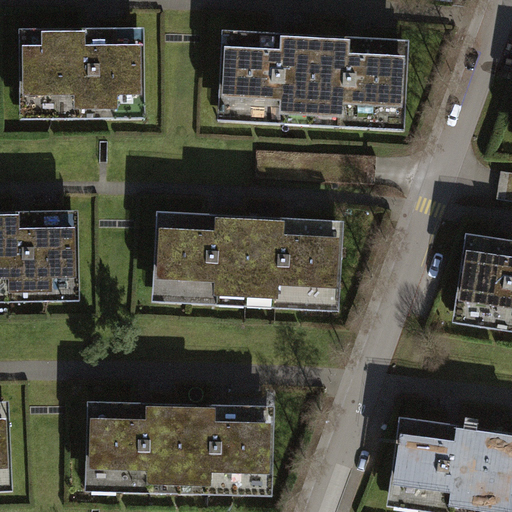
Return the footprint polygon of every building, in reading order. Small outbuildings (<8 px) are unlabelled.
[(141,121),(139,38),(17,42),(19,124),(141,121)] [(308,138),(312,48),(219,44),(215,134),(308,138)] [(401,143),(405,53),(312,48),(308,138),(401,143)] [(375,162),(258,155),(256,182),(374,189),(375,176),(375,162)] [(511,177),(501,176),(499,190),(497,204),(511,205),(511,177)] [(81,220),(0,222),(0,312),(84,310),(81,220)] [(241,320),(245,231),(154,227),(150,316),(241,320)] [(332,324),(336,234),(245,231),(241,320),(332,324)] [(511,344),(511,256),(462,249),(449,335),(511,344)] [(178,494),(180,402),(85,401),(83,492),(178,494)] [(272,495),(274,404),(180,402),(178,494),(272,495)] [(9,411),(0,411),(0,493),(13,493),(9,411)] [(479,511),(489,445),(398,432),(387,511),(479,511)] [(511,511),(511,447),(489,445),(479,511),(511,511)]
